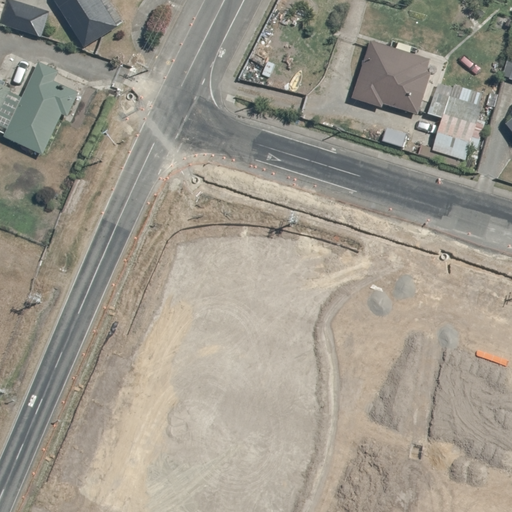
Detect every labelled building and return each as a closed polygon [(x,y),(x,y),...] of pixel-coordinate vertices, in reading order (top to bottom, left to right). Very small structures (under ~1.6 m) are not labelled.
[(49,12),(8,0),(0,26),(42,38),(49,12)] [(100,0),(55,0),(85,49),(119,29),(100,0)] [(368,8),(353,3),(347,20),(363,25),(368,8)] [(435,47),(402,37),(397,51),(371,44),(354,101),(383,109),(384,105),(419,116),(428,85),(424,83),(435,47)] [(501,78),(511,81),(511,60),(506,59),(501,78)] [(0,137),(46,156),(64,114),(75,88),(33,71),(23,94),(0,84),(0,137)] [(483,109),(450,99),(434,153),(467,163),(483,109)]
